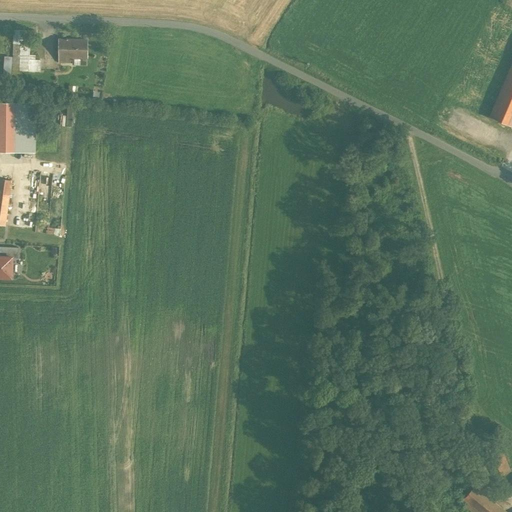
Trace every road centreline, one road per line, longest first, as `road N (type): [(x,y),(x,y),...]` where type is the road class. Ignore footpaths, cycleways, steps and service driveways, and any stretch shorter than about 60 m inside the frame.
road 1 (unclassified): [(511,182),(208,28),(0,15)]
road 2 (track): [(406,128),(482,455)]
